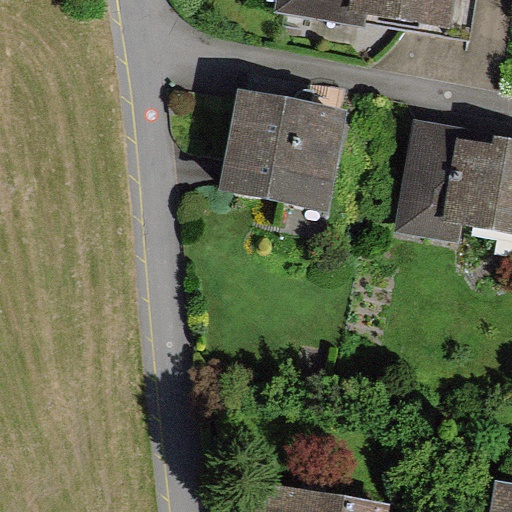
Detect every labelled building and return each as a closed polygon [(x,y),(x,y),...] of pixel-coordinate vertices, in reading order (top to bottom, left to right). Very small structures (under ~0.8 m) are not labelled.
[(287,0),(285,11),(346,23),(349,4),(438,21),(441,0),(287,0)] [(347,110),(242,91),(224,187),(329,206),(347,110)] [(471,131),(417,121),(397,224),(458,235),(461,217),(511,226),(511,138),(504,137),(501,151),(469,145),(471,131)] [(511,511),(511,483),(503,482),(498,511),(511,511)] [(387,511),(389,507),(279,489),(275,511),(387,511)]
